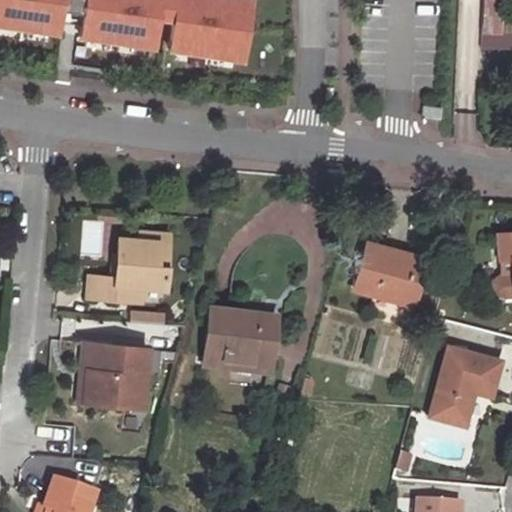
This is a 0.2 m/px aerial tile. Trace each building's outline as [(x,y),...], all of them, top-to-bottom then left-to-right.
[(0,0),(0,23),(57,32),(59,21),(62,0),(0,0)] [(71,0),(62,0),(59,21),(68,22),(71,0)] [(71,0),(68,22),(81,24),(79,35),(153,46),(158,16),(172,19),(168,48),(241,59),(250,0),(216,0),(215,12),(203,10),(204,0),(71,0)] [(511,21),(482,21),(481,35),(511,35),(511,21)] [(511,35),(481,35),(481,47),(511,47),(511,35)] [(440,108),(421,106),(420,116),(439,119),(440,108)] [(140,231),(139,241),(155,242),(153,265),(164,265),(167,234),(140,231)] [(511,294),(511,232),(496,234),(500,274),(491,280),(492,292),(502,296),(511,294)] [(155,242),(139,241),(117,238),(116,255),(119,255),(117,278),(108,277),(89,275),(87,296),(139,300),(140,287),(163,289),(164,265),(153,265),(155,242)] [(423,259),(366,244),(353,289),(374,295),(375,289),(412,299),(423,259)] [(109,254),(108,277),(117,278),(119,255),(116,255),(109,254)] [(274,315),(209,308),(203,354),(268,361),(274,315)] [(130,314),(129,322),(162,325),(162,316),(130,314)] [(146,347),(93,344),(92,373),(83,372),(81,403),(142,407),(146,347)] [(498,360),(446,346),(426,414),(462,425),(471,391),(489,395),(498,360)] [(267,370),(268,361),(203,354),(202,362),(267,370)] [(293,389),(279,385),(272,408),(286,413),(293,389)] [(284,448),(288,435),(278,432),(274,445),(284,448)] [(297,438),(288,435),(284,448),(293,451),(297,438)] [(410,458),(398,455),(394,469),(406,473),(410,458)] [(86,511),(92,495),(52,481),(43,507),(47,509),(46,511),(86,511)] [(455,511),(456,504),(415,500),(414,511),(455,511)]
